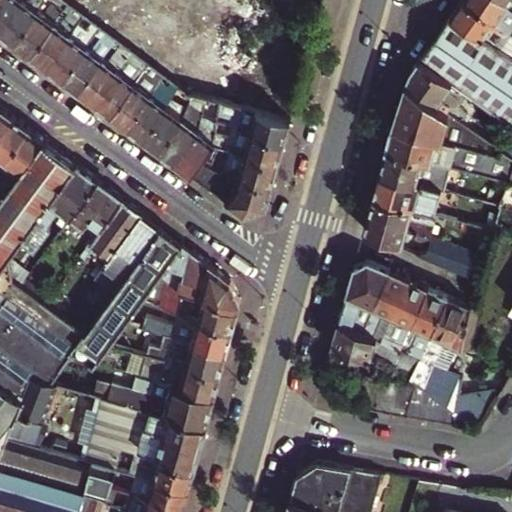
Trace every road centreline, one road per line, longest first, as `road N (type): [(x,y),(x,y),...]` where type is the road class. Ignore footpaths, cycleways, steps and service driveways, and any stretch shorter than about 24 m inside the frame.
road 1 (residential): [(0,69),(295,284)]
road 2 (residential): [(511,432),(496,447),(468,452),(260,414)]
road 3 (residential): [(314,217),(374,0)]
road 4 (residential): [(314,217),(481,294)]
road 5 (residential): [(260,414),(295,284)]
